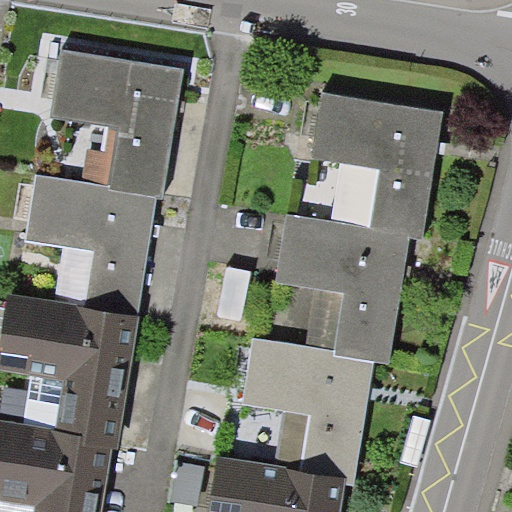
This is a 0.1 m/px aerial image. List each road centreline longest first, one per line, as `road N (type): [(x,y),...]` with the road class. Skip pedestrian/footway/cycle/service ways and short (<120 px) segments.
road 1 (residential): [(511,265),(446,511)]
road 2 (residential): [(263,0),(511,43)]
